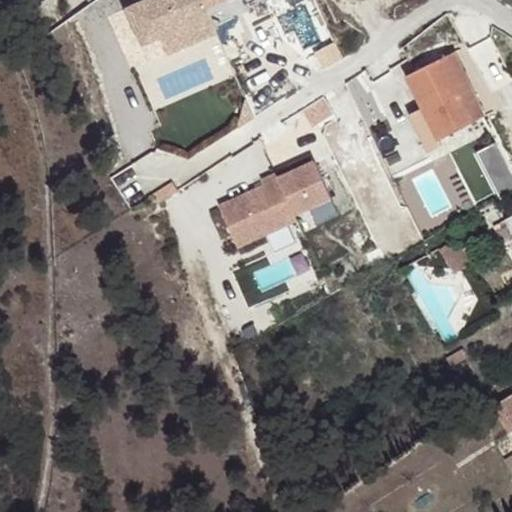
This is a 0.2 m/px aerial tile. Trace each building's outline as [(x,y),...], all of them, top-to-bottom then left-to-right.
[(145,0),(126,9),(144,48),(161,41),(211,18),(210,15),(245,0),(145,0)] [(211,18),(161,41),(169,59),(219,36),(211,18)] [(451,49),(440,56),(457,86),(451,89),(469,123),(489,110),(451,49)] [(457,86),(440,56),(397,78),(416,115),(405,121),(421,149),(441,138),(469,123),(451,89),(457,86)] [(311,156),(259,180),(262,185),(219,205),(238,248),(297,221),(295,216),(331,199),(314,161),(313,162),(311,156)] [(458,245),(441,255),(456,280),(474,270),(458,245)] [(511,404),(494,415),(505,434),(511,430),(511,404)]
